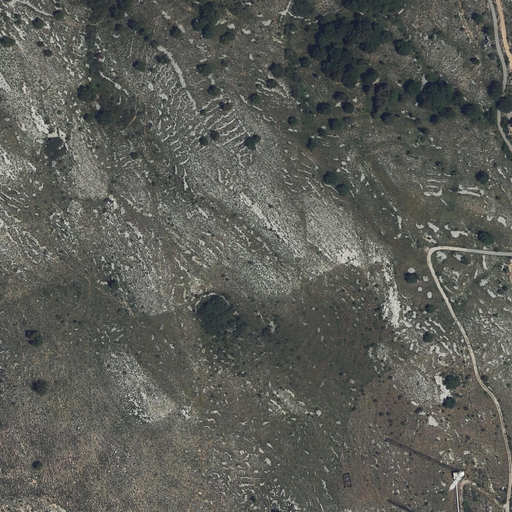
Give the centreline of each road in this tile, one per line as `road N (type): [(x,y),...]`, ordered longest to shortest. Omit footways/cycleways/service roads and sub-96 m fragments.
road 1 (track): [(508,511),(510,467),(498,406),(479,380),(428,258),(437,248),(511,254)]
road 2 (track): [(511,150),(499,125),(504,68),(489,0)]
